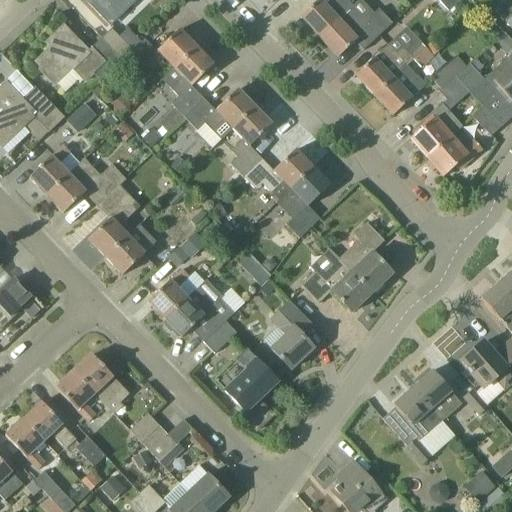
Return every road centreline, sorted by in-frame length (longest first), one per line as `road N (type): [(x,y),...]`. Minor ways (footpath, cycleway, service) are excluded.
road 1 (residential): [(463,251),(207,0)]
road 2 (residential): [(278,489),(409,307),(463,251)]
road 3 (residential): [(278,489),(92,302)]
road 4 (residential): [(92,302),(0,206)]
road 5 (residential): [(0,389),(92,302)]
